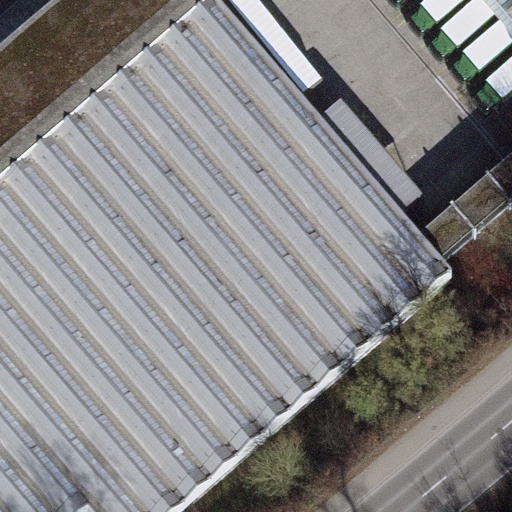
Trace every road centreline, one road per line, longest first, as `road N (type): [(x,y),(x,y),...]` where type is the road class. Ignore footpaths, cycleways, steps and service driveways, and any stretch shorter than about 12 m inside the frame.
road 1 (secondary): [(511,418),(398,511)]
road 2 (unknown): [(320,0),(400,105)]
